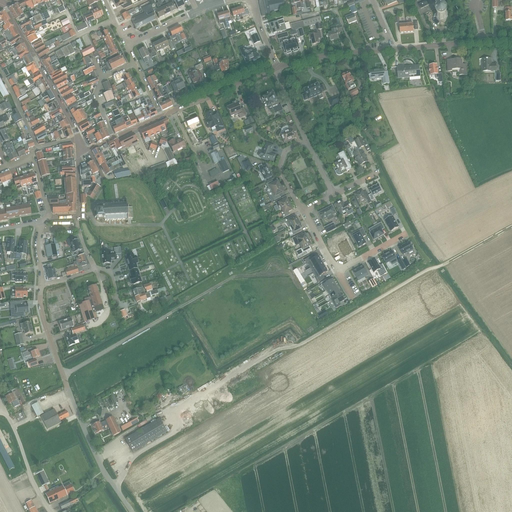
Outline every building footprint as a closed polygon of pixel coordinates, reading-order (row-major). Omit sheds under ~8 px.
[(26,0),(24,1),(26,5),(28,8),(34,5),(30,0),(26,0)] [(38,0),(30,0),(34,5),(34,6),(38,5),(39,9),(42,8),(41,6),(38,0)] [(49,0),(43,0),(45,4),(48,9),(49,10),(50,10),(50,12),(52,11),(51,8),(47,2),(50,1),(50,0),(49,0)] [(123,0),(118,0),(114,2),(117,8),(122,5),(124,9),(133,5),(130,0),(126,0),(124,1),(123,0)] [(160,0),(157,0),(158,3),(165,15),(166,15),(167,14),(170,13),(167,6),(164,7),(161,1),(162,1),(160,0)] [(164,0),(167,6),(170,13),(176,10),(173,3),(170,4),(167,0),(164,0)] [(182,0),(173,0),(178,9),(185,6),(182,1),(183,1),(182,0)] [(286,9),(283,0),(276,0),(270,2),(269,0),(264,0),(264,1),(263,1),(263,0),(259,1),(262,17),(266,16),(266,15),(267,15),(267,16),(273,14),(272,12),(286,9)] [(298,8),(301,8),(299,0),(293,0),(294,3),(297,3),(298,8)] [(427,0),(418,5),(421,9),(430,5),(427,0)] [(24,1),(18,4),(14,6),(20,16),(23,14),(24,14),(21,10),(24,9),(23,7),(26,6),(26,5),(24,1)] [(159,18),(164,16),(165,15),(158,3),(156,4),(159,10),(156,11),(159,18)] [(151,22),(156,20),(153,14),(154,13),(150,5),(142,9),(145,14),(146,13),(151,22)] [(349,7),(352,14),(345,16),(349,24),(357,21),(354,13),(357,12),(355,5),(349,7)] [(20,16),(14,6),(9,9),(15,20),(19,18),(20,20),(25,17),(23,14),(20,16)] [(87,22),(103,16),(100,8),(92,12),(93,14),(85,17),(87,22)] [(122,15),(124,20),(130,18),(130,17),(129,15),(135,12),(134,9),(122,15)] [(231,10),(232,13),(232,14),(233,17),(233,16),(236,16),(238,21),(239,21),(240,20),(237,9),(231,10)] [(3,22),(4,24),(10,20),(5,11),(0,13),(0,16),(2,20),(0,21),(0,22),(1,24),(2,23),(3,22)] [(41,14),(39,15),(38,15),(37,12),(31,15),(29,11),(26,12),(28,16),(31,14),(33,18),(29,20),(19,25),(22,30),(24,35),(31,32),(30,31),(33,30),(33,31),(38,28),(46,25),(48,24),(46,20),(45,18),(49,16),(47,12),(41,14)] [(439,11),(436,15),(436,20),(440,23),(445,22),(448,19),(447,14),(444,11),(439,11)] [(133,23),(136,28),(136,29),(137,29),(139,30),(140,28),(151,22),(146,13),(145,14),(132,20),(133,23)] [(217,15),(218,18),(217,18),(218,18),(219,21),(220,24),(223,23),(225,29),(227,28),(227,27),(223,13),(217,15)] [(206,17),(210,27),(216,24),(211,14),(206,17)] [(206,17),(200,19),(205,29),(210,27),(206,17)] [(199,32),(205,29),(200,19),(195,22),(198,30),(199,32)] [(270,24),(273,34),(281,32),(287,30),(285,24),(283,19),(277,21),(277,22),(270,24)] [(13,26),(13,25),(10,20),(4,24),(3,24),(4,26),(3,27),(4,30),(2,31),(3,32),(13,26)] [(195,22),(190,25),(193,32),(198,30),(195,22)] [(64,33),(72,29),(70,25),(62,29),(64,33)] [(180,25),(174,28),(177,34),(178,36),(181,41),(186,39),(180,25)] [(188,35),(193,32),(190,25),(185,27),(188,35)] [(333,33),(329,33),(330,41),(335,40),(334,39),(339,38),(338,33),(343,32),(341,25),(332,28),(333,33)] [(13,26),(3,32),(2,32),(3,34),(5,33),(9,41),(14,38),(19,35),(18,35),(13,26)] [(27,38),(30,44),(38,40),(41,39),(42,38),(40,39),(38,40),(36,36),(40,34),(40,35),(45,33),(44,31),(36,34),(35,32),(37,31),(37,32),(39,31),(38,28),(33,31),(33,30),(30,31),(31,32),(24,35),(27,38)] [(174,28),(169,31),(173,39),(176,38),(178,42),(181,41),(178,36),(177,34),(174,28)] [(99,37),(102,36),(103,39),(110,36),(107,30),(101,33),(100,31),(97,33),(99,37)] [(317,34),(309,36),(310,41),(312,40),(313,45),(320,44),(318,38),(322,38),(320,31),(317,32),(317,34)] [(254,44),(260,41),(257,34),(250,37),(254,44)] [(10,45),(11,46),(16,43),(21,40),(19,35),(14,38),(9,41),(9,42),(7,43),(8,46),(10,45)] [(110,36),(103,39),(106,45),(113,41),(110,36)] [(61,45),(63,43),(63,42),(60,37),(54,39),(49,42),(41,46),(34,49),(36,54),(51,46),(54,44),(59,41),(61,45)] [(43,39),(42,38),(41,39),(38,40),(30,44),(34,49),(43,44),(41,40),(43,39)] [(159,41),(163,49),(169,46),(165,38),(159,41)] [(297,39),(289,41),(292,51),(294,51),(294,52),(298,51),(298,50),(300,49),(298,43),(299,42),(298,39),(297,39)] [(8,49),(9,50),(15,47),(15,49),(24,44),(21,40),(16,43),(17,45),(14,46),(11,48),(11,47),(8,49)] [(113,41),(106,45),(109,50),(116,47),(113,41)] [(163,49),(159,41),(153,44),(157,52),(160,51),(161,53),(160,53),(162,56),(165,55),(163,49)] [(292,51),(289,41),(282,43),(281,44),(282,47),(283,47),(285,53),(287,53),(287,54),(291,53),(291,52),(292,51)] [(12,52),(14,56),(21,52),(22,54),(27,50),(26,49),(24,44),(15,49),(15,47),(9,50),(10,53),(12,52)] [(75,53),(70,45),(66,47),(71,55),(75,53)] [(39,58),(50,52),(48,49),(52,47),(51,46),(36,54),(39,58)] [(83,57),(95,51),(92,46),(81,52),(83,57)] [(66,47),(61,50),(65,56),(66,58),(71,55),(66,47)] [(111,56),(112,56),(118,53),(116,47),(109,50),(111,54),(109,54),(111,56)] [(244,48),(244,47),(239,49),(242,56),(243,55),(246,63),(249,62),(249,61),(252,59),(252,60),(256,58),(256,59),(260,57),(256,48),(256,49),(254,50),(253,49),(251,48),(248,49),(245,48),(244,48)] [(145,48),(139,51),(143,59),(145,63),(148,61),(146,57),(149,56),(145,48)] [(15,56),(12,58),(13,60),(15,59),(17,62),(20,59),(29,54),(27,50),(22,54),(21,52),(14,56),(15,56)] [(65,56),(61,50),(56,53),(59,59),(65,56)] [(23,61),(26,66),(27,66),(34,62),(29,54),(20,59),(15,63),(16,66),(21,63),(20,63),(23,61)] [(42,60),(41,60),(43,65),(50,61),(50,62),(55,59),(55,58),(56,57),(56,56),(54,56),(51,58),(49,59),(47,57),(44,58),(42,60)] [(83,66),(91,63),(88,56),(81,59),(83,66)] [(120,56),(105,64),(109,72),(124,64),(120,56)] [(220,70),(219,68),(220,67),(222,72),(223,73),(225,72),(225,71),(229,69),(227,64),(229,63),(227,60),(218,64),(216,58),(212,59),(215,65),(214,65),(216,71),(220,70)] [(461,60),(447,61),(448,72),(452,71),(452,70),(457,69),(457,70),(458,71),(458,72),(459,72),(460,72),(462,72),(462,75),(467,75),(467,65),(463,65),(463,60),(463,59),(461,60)] [(490,59),(482,59),(482,71),(496,71),(496,64),(490,64),(490,59)] [(50,61),(43,65),(46,70),(50,68),(54,65),(56,64),(57,64),(58,63),(57,61),(55,62),(52,63),(52,64),(50,62),(50,61)] [(26,66),(25,67),(28,72),(25,73),(28,77),(27,77),(30,76),(29,74),(31,73),(32,75),(39,71),(37,68),(34,63),(34,62),(27,66),(26,66)] [(46,70),(49,75),(57,71),(55,67),(59,65),(58,63),(57,64),(56,64),(54,65),(50,68),(46,70)] [(438,78),(439,83),(443,82),(442,73),(438,74),(438,71),(437,68),(437,65),(434,65),(434,64),(429,65),(430,69),(430,72),(431,75),(435,74),(436,78),(438,78)] [(192,72),(189,73),(189,75),(193,84),(197,82),(198,83),(203,80),(199,71),(202,69),(200,65),(195,67),(196,70),(192,72)] [(410,80),(420,79),(419,65),(411,66),(411,67),(409,68),(409,67),(407,68),(406,67),(404,67),(403,66),(397,67),(399,79),(410,77),(410,80)] [(57,71),(49,75),(49,76),(52,80),(65,74),(65,73),(68,72),(67,70),(62,72),(60,69),(57,71)] [(383,78),(383,84),(389,83),(388,77),(385,77),(384,69),(375,70),(369,71),(369,76),(370,76),(370,79),(383,78)] [(33,77),(27,80),(31,86),(33,85),(32,84),(36,82),(43,78),(39,71),(32,75),(33,77)] [(349,90),(351,89),(352,89),(356,87),(354,84),(353,82),(355,81),(353,78),(352,78),(349,72),(342,76),(346,84),(345,85),(348,90),(349,90)] [(68,79),(65,74),(52,80),(52,81),(55,85),(68,79)] [(123,79),(125,83),(131,79),(129,74),(120,78),(119,75),(115,77),(118,82),(123,79)] [(155,74),(147,79),(150,84),(155,81),(157,81),(158,80),(155,74)] [(91,84),(91,85),(99,81),(97,77),(99,76),(93,79),(93,78),(82,83),(84,88),(91,84)] [(15,77),(9,81),(11,86),(18,83),(15,77)] [(55,85),(57,90),(72,82),(71,77),(68,79),(55,85)] [(177,82),(172,84),(175,92),(176,92),(177,93),(179,92),(180,91),(179,90),(185,88),(180,77),(176,78),(177,82)] [(43,78),(36,82),(32,84),(33,85),(35,89),(45,83),(43,78)] [(125,83),(127,88),(134,85),(131,79),(125,83)] [(155,81),(150,84),(152,89),(161,85),(161,83),(157,85),(155,81)] [(72,82),(57,90),(60,94),(69,90),(67,87),(73,84),(72,82)] [(106,92),(111,89),(108,82),(103,84),(106,92)] [(41,93),(42,95),(50,91),(45,83),(35,89),(32,91),(36,96),(41,93)] [(318,84),(304,90),(306,94),(303,95),(305,101),(308,99),(309,100),(318,96),(320,99),(323,98),(322,94),(323,94),(322,92),(325,91),(323,86),(320,87),(318,84)] [(130,94),(137,90),(134,85),(127,88),(130,94)] [(161,85),(152,89),(157,100),(161,98),(163,97),(164,96),(167,95),(166,92),(163,94),(160,87),(162,86),(161,85)] [(167,95),(168,95),(172,92),(168,85),(163,88),(166,92),(167,95)] [(14,87),(13,90),(15,94),(18,99),(26,93),(26,92),(24,89),(20,91),(17,86),(14,87)] [(60,94),(62,98),(63,98),(74,92),(77,91),(75,86),(69,90),(60,94)] [(357,89),(349,93),(352,97),(359,93),(357,89)] [(74,92),(63,98),(68,107),(76,102),(84,98),(90,95),(89,92),(86,93),(75,98),(73,95),(79,92),(78,90),(77,91),(74,92)] [(140,96),(137,90),(130,94),(133,99),(140,96)] [(50,91),(42,95),(40,96),(42,99),(41,100),(44,105),(46,104),(55,99),(52,94),(50,91)] [(103,94),(107,102),(115,99),(111,91),(103,94)] [(264,98),(262,98),(263,102),(265,101),(268,107),(272,105),(272,106),(275,113),(283,110),(281,106),(279,106),(273,91),(269,93),(270,95),(264,97),(264,98)] [(19,99),(22,106),(23,106),(31,101),(27,94),(19,99)] [(164,96),(165,98),(166,98),(167,100),(164,102),(167,109),(173,106),(169,99),(170,99),(169,97),(168,95),(167,95),(164,96)] [(339,96),(332,99),(335,105),(341,102),(339,96)] [(77,104),(81,102),(82,103),(86,101),(84,98),(76,102),(68,107),(70,111),(77,107),(79,106),(77,104)] [(144,98),(141,100),(143,104),(145,107),(150,118),(158,115),(155,108),(154,107),(149,109),(148,106),(144,98)] [(48,109),(49,112),(52,110),(53,111),(54,110),(55,111),(59,108),(55,99),(46,104),(49,109),(48,109)] [(6,102),(0,105),(3,111),(9,109),(8,106),(6,102)] [(167,109),(164,102),(162,103),(161,102),(158,103),(162,111),(167,109)] [(233,105),(227,107),(231,116),(234,115),(235,116),(239,115),(240,118),(246,116),(243,108),(240,110),(237,102),(232,103),(233,105)] [(137,124),(150,118),(145,107),(143,104),(141,105),(142,108),(143,108),(143,110),(140,111),(139,109),(133,112),(135,116),(134,116),(137,124)] [(77,124),(86,120),(87,119),(82,110),(79,111),(77,107),(70,111),(77,124)] [(53,118),(62,113),(60,108),(59,108),(55,111),(54,110),(53,111),(52,110),(49,112),(43,115),(45,118),(50,115),(52,119),(53,118)] [(206,114),(205,115),(208,120),(206,121),(205,123),(207,127),(209,128),(211,127),(211,128),(213,132),(217,131),(217,132),(222,130),(220,123),(221,122),(222,124),(217,112),(213,113),(212,111),(209,113),(208,112),(206,113),(206,114)] [(22,119),(19,113),(12,117),(15,123),(22,119)] [(53,118),(52,119),(54,123),(53,124),(54,126),(59,124),(66,120),(62,114),(62,113),(53,118)] [(132,126),(137,124),(134,116),(133,114),(129,116),(128,115),(127,115),(127,117),(132,126)] [(186,122),(183,123),(187,131),(190,129),(189,127),(199,122),(195,114),(191,116),(192,117),(185,119),(186,122)] [(0,127),(4,126),(3,123),(9,120),(6,115),(0,118),(1,119),(0,119),(0,127)] [(122,119),(126,129),(132,126),(127,117),(127,115),(121,118),(122,119)] [(167,118),(162,121),(165,128),(166,129),(166,130),(167,129),(168,129),(167,126),(170,125),(167,118)] [(115,134),(126,129),(122,119),(111,124),(115,134)] [(57,130),(58,130),(69,125),(66,120),(59,124),(60,126),(58,127),(59,128),(57,129),(57,130)] [(90,127),(86,120),(77,124),(77,125),(81,132),(87,129),(86,128),(87,127),(88,128),(90,127)] [(166,130),(166,129),(165,128),(162,121),(162,122),(156,124),(160,133),(162,136),(164,135),(163,131),(166,130)] [(99,130),(103,140),(110,136),(106,128),(104,122),(97,124),(99,130)] [(155,135),(160,133),(156,124),(151,126),(155,135)] [(43,125),(32,131),(35,136),(45,130),(44,127),(43,125)] [(69,125),(62,128),(62,129),(66,139),(73,136),(70,130),(71,130),(69,126),(69,125)] [(297,131),(294,125),(289,127),(291,130),(285,133),(285,132),(282,133),(282,134),(281,134),(285,143),(289,141),(289,140),(296,137),(294,132),(297,131)] [(145,129),(149,137),(155,135),(151,126),(145,129)] [(0,131),(0,141),(3,146),(9,143),(10,142),(4,131),(7,130),(6,128),(0,131)] [(149,137),(145,129),(140,131),(144,140),(149,137)] [(47,130),(35,137),(37,141),(43,138),(47,136),(46,133),(48,132),(47,130)] [(96,138),(98,142),(103,140),(99,130),(97,131),(98,133),(94,135),(95,137),(96,138)] [(52,133),(50,134),(52,137),(54,136),(56,140),(61,137),(57,131),(52,133)] [(113,141),(117,148),(118,150),(122,148),(122,149),(125,148),(138,142),(133,133),(118,140),(118,139),(113,141)] [(219,133),(214,135),(218,143),(222,141),(219,133)] [(89,146),(94,144),(93,140),(96,138),(95,137),(94,137),(92,134),(84,138),(89,146)] [(197,143),(192,134),(189,135),(194,145),(197,143)] [(29,152),(28,149),(35,146),(32,139),(25,141),(25,139),(23,135),(21,136),(22,140),(23,140),(23,141),(24,145),(25,150),(24,150),(25,153),(29,152)] [(210,138),(213,146),(218,143),(215,137),(210,139),(210,138)] [(366,162),(368,161),(361,148),(364,146),(360,138),(355,141),(359,148),(358,149),(358,150),(358,151),(359,152),(354,154),(356,158),(356,159),(355,160),(355,161),(356,162),(357,162),(358,162),(360,165),(362,164),(363,165),(364,166),(365,165),(366,165),(366,164),(366,162)] [(162,145),(161,148),(162,148),(164,151),(169,148),(166,142),(167,140),(164,139),(163,142),(162,145)] [(176,142),(174,139),(168,142),(173,152),(185,146),(181,139),(176,142)] [(117,148),(113,141),(108,143),(111,150),(116,157),(118,156),(115,150),(114,151),(114,149),(117,148)] [(11,145),(9,143),(3,146),(5,151),(12,148),(13,147),(12,144),(11,145)] [(73,149),(72,143),(59,145),(59,148),(53,149),(53,151),(59,151),(73,149)] [(260,152),(259,155),(259,156),(261,157),(261,158),(268,160),(274,161),(276,155),(271,153),(273,145),(266,143),(263,152),(261,152),(260,152)] [(19,157),(25,153),(24,150),(23,147),(16,151),(19,157)] [(12,148),(5,151),(8,156),(15,153),(16,152),(14,149),(13,150),(12,148)] [(99,148),(92,151),(95,157),(102,153),(103,153),(106,151),(104,148),(100,150),(99,148)] [(63,156),(63,160),(74,159),(73,149),(62,150),(63,153),(59,153),(59,157),(63,156)] [(210,155),(215,164),(218,163),(223,173),(230,170),(225,160),(223,160),(218,151),(210,155)] [(340,175),(341,175),(343,174),(341,171),(346,168),(347,171),(352,168),(349,163),(348,160),(344,151),(338,154),(342,161),(335,164),(339,170),(335,172),(336,173),(337,175),(338,175),(340,175)] [(8,156),(10,161),(17,158),(18,158),(17,155),(16,155),(15,153),(8,156)] [(106,155),(104,156),(97,160),(99,166),(101,165),(106,163),(105,160),(107,158),(107,159),(111,157),(108,154),(106,155)] [(106,163),(101,165),(106,175),(113,171),(116,179),(131,175),(126,165),(121,155),(106,163)] [(169,161),(165,163),(167,168),(177,164),(175,159),(169,162),(169,161)] [(242,162),(244,166),(246,170),(252,167),(250,164),(248,159),(242,162)] [(46,160),(38,162),(42,177),(47,176),(50,175),(46,160)] [(93,161),(87,164),(91,171),(88,172),(90,176),(90,177),(94,177),(95,176),(95,174),(99,172),(93,161)] [(87,164),(80,168),(80,176),(88,172),(91,171),(87,164)] [(267,167),(260,170),(261,171),(260,171),(260,172),(260,173),(260,174),(261,174),(262,174),(265,180),(267,179),(268,181),(273,178),(272,176),(267,167)] [(209,172),(211,178),(219,174),(217,168),(209,172)] [(12,180),(9,172),(4,174),(8,186),(12,184),(12,183),(13,183),(12,180)] [(32,184),(33,187),(38,185),(34,173),(29,175),(32,184)] [(8,186),(4,174),(0,175),(0,179),(2,184),(3,183),(5,187),(8,186)] [(29,175),(24,176),(27,186),(32,184),(29,175)] [(19,178),(22,187),(27,186),(24,176),(20,178),(19,178)] [(22,187),(19,178),(13,180),(14,184),(15,186),(14,186),(15,188),(18,187),(18,189),(22,188),(22,187)] [(77,194),(75,178),(65,179),(66,194),(77,194)] [(220,186),(217,181),(209,185),(211,190),(220,186)] [(267,192),(268,193),(281,187),(278,182),(274,184),(273,181),(266,184),(268,189),(267,192)] [(87,195),(93,199),(95,196),(98,190),(100,187),(94,183),(87,195)] [(371,194),(369,196),(371,201),(375,200),(373,196),(382,191),(378,184),(369,189),(371,194)] [(271,196),(272,196),(274,201),(281,197),(280,194),(283,192),(281,187),(268,193),(269,195),(271,196)] [(365,197),(362,191),(355,195),(358,201),(359,201),(360,203),(359,204),(360,204),(367,200),(369,204),(372,202),(371,201),(369,196),(365,197)] [(67,201),(67,204),(75,204),(76,204),(77,194),(66,194),(67,200),(67,201)] [(279,210),(282,208),(290,204),(287,199),(283,201),(282,198),(275,202),(279,210)] [(128,219),(131,218),(133,218),(132,207),(129,208),(129,207),(127,207),(127,199),(126,199),(126,200),(125,200),(125,201),(126,201),(126,204),(122,204),(122,203),(121,203),(121,204),(117,204),(117,203),(116,203),(116,204),(112,204),(111,204),(111,205),(107,205),(106,204),(106,205),(104,205),(104,207),(103,207),(103,209),(98,209),(98,207),(96,207),(96,209),(94,209),(94,211),(96,211),(97,216),(95,216),(95,218),(97,218),(97,220),(99,220),(99,217),(102,217),(102,218),(103,218),(104,218),(104,219),(105,219),(105,221),(107,221),(107,222),(108,221),(112,220),(112,221),(113,221),(113,220),(117,220),(117,221),(118,221),(118,220),(122,220),(122,221),(123,221),(123,220),(126,220),(126,221),(127,221),(128,223),(127,223),(127,224),(128,223),(128,224),(128,219)] [(344,205),(342,201),(336,204),(341,215),(343,214),(343,215),(344,215),(345,215),(346,214),(346,213),(346,212),(352,209),(349,203),(344,205)] [(69,213),(76,212),(75,204),(67,204),(52,205),(53,213),(69,212),(69,213)] [(290,204),(282,208),(283,212),(281,213),(283,218),(290,215),(289,212),(292,210),(290,204)] [(336,213),(332,206),(319,213),(323,220),(327,218),(327,217),(333,214),(333,215),(336,213)] [(291,226),(300,222),(299,219),(298,220),(296,217),(295,218),(293,215),(280,222),(282,225),(286,223),(288,228),(291,227),(291,226)] [(391,232),(399,227),(393,216),(385,220),(391,232)] [(291,226),(291,227),(293,231),(289,233),(291,237),(301,231),(300,229),(302,228),(300,225),(302,225),(300,222),(291,226)] [(336,229),(333,223),(324,228),(327,233),(336,229)] [(374,227),(369,230),(371,232),(370,233),(374,240),(384,234),(382,230),(384,228),(381,223),(378,225),(380,227),(376,229),(374,227)] [(354,237),(360,247),(366,244),(363,237),(367,235),(363,228),(359,231),(360,233),(354,237)] [(300,244),(309,240),(308,237),(307,238),(305,235),(304,236),(302,233),(291,239),(293,243),(298,240),(300,244)] [(344,255),(352,251),(348,244),(351,242),(347,236),(344,238),(345,241),(339,245),(344,255)] [(45,239),(46,246),(45,246),(48,258),(57,256),(56,250),(59,250),(58,244),(57,244),(56,238),(53,239),(53,238),(51,238),(51,237),(47,238),(48,239),(45,239)] [(74,238),(67,240),(69,246),(71,245),(73,249),(72,249),(73,252),(74,252),(74,253),(76,252),(77,256),(83,253),(82,250),(78,240),(75,241),(74,238)] [(10,259),(15,260),(15,259),(16,253),(13,253),(14,241),(8,240),(7,252),(11,253),(10,259)] [(301,249),(296,251),(299,256),(298,256),(299,259),(302,257),(301,254),(306,251),(311,249),(309,246),(311,246),(309,243),(311,242),(309,240),(300,244),(303,248),(301,249)] [(19,253),(16,253),(15,259),(15,260),(21,260),(22,254),(26,254),(27,242),(25,242),(25,241),(22,241),(22,242),(20,241),(19,253)] [(409,242),(399,248),(403,255),(408,253),(409,256),(415,253),(413,250),(413,249),(409,242)] [(109,251),(101,252),(103,264),(111,263),(110,260),(115,260),(115,255),(118,254),(117,248),(114,248),(115,252),(110,253),(109,251)] [(392,251),(382,257),(386,264),(396,258),(392,251)] [(127,259),(126,259),(129,271),(137,268),(136,263),(138,263),(136,256),(134,257),(133,253),(126,255),(127,259)] [(78,258),(76,259),(76,261),(78,266),(77,267),(79,273),(83,271),(82,267),(87,265),(86,262),(83,255),(77,257),(78,258)] [(312,256),(304,260),(306,264),(308,263),(310,268),(322,261),(321,261),(322,260),(320,257),(319,257),(319,256),(314,259),(312,256)] [(374,273),(378,271),(381,276),(388,273),(383,264),(379,266),(376,259),(368,264),(374,273)] [(397,261),(403,270),(406,269),(401,259),(397,261)] [(322,261),(310,268),(313,273),(325,267),(322,261)] [(66,272),(62,274),(63,277),(67,276),(67,277),(79,273),(77,267),(75,268),(74,265),(67,267),(68,270),(66,271),(66,272)] [(368,275),(367,273),(363,266),(353,271),(357,279),(364,275),(365,277),(368,275)] [(325,267),(313,273),(316,278),(315,279),(317,283),(323,279),(321,276),(328,272),(327,270),(328,270),(326,267),(325,268),(325,267)] [(49,279),(56,278),(54,270),(51,270),(51,269),(48,270),(48,271),(47,271),(49,279)] [(131,277),(129,278),(131,284),(133,284),(134,284),(141,282),(138,270),(130,273),(131,277)] [(16,281),(16,282),(23,282),(23,281),(27,281),(27,274),(23,274),(23,273),(15,273),(15,274),(12,274),(12,281),(16,281)] [(379,276),(374,279),(378,285),(383,282),(379,276)] [(372,288),(377,285),(374,279),(369,282),(372,288)] [(321,283),(326,291),(336,285),(333,280),(327,283),(326,280),(321,283)] [(95,312),(104,309),(96,285),(92,286),(88,288),(91,297),(85,299),(86,302),(79,304),(85,321),(97,317),(95,312)] [(327,291),(329,296),(339,290),(336,285),(326,291),(326,292),(327,291)] [(135,297),(145,294),(143,287),(133,291),(135,297)] [(16,297),(16,298),(23,298),(23,297),(27,297),(27,292),(27,289),(23,289),(23,288),(16,288),(16,289),(12,289),(12,297),(16,297)] [(145,294),(135,297),(137,303),(147,299),(151,298),(150,296),(159,293),(157,290),(149,292),(145,294)] [(311,300),(316,297),(315,294),(313,295),(310,290),(307,292),(311,300)] [(341,294),(339,290),(329,296),(331,298),(330,299),(331,301),(342,295),(341,294)] [(339,303),(345,300),(342,295),(331,301),(334,306),(336,309),(341,306),(339,303)] [(165,296),(160,299),(163,305),(168,303),(165,296)] [(124,302),(126,307),(131,306),(133,310),(134,310),(131,300),(124,302)] [(23,301),(10,302),(10,309),(16,308),(17,317),(25,316),(24,312),(29,312),(28,304),(23,305),(23,301)] [(124,310),(118,312),(121,319),(127,316),(124,310)] [(74,326),(71,318),(59,322),(61,330),(74,326)] [(33,333),(30,322),(21,324),(22,331),(24,331),(25,334),(33,333)] [(84,325),(71,329),(73,335),(85,330),(84,327),(84,325)] [(72,335),(66,337),(69,346),(75,344),(79,343),(78,340),(77,340),(75,335),(72,336),(72,335)] [(18,337),(15,338),(17,346),(24,345),(22,336),(18,337)] [(28,352),(23,354),(24,357),(31,355),(33,359),(40,356),(38,352),(38,350),(34,351),(33,348),(27,351),(28,352)] [(38,365),(36,359),(26,363),(28,369),(38,365)] [(179,392),(175,387),(167,394),(171,399),(179,392)] [(16,389),(13,390),(8,393),(9,395),(6,397),(9,403),(12,402),(14,406),(17,404),(16,400),(13,394),(17,392),(16,389)] [(38,403),(32,406),(37,417),(44,414),(38,403)] [(54,409),(41,416),(48,430),(61,423),(60,421),(69,416),(67,411),(58,416),(54,409)] [(99,422),(92,425),(96,434),(104,430),(104,429),(103,429),(102,428),(108,425),(113,436),(120,433),(113,417),(106,420),(106,421),(100,424),(99,422)] [(125,439),(132,452),(167,432),(159,419),(125,439)] [(13,468),(8,458),(0,442),(0,453),(9,470),(13,468)] [(44,471),(36,475),(42,486),(49,483),(44,471)] [(64,488),(67,495),(74,492),(74,491),(73,491),(72,489),(73,489),(71,485),(64,488)] [(50,504),(67,495),(64,488),(63,486),(59,488),(45,495),(50,504)] [(60,505),(62,509),(79,501),(77,496),(60,505)] [(44,511),(38,497),(32,500),(37,511),(44,511)] [(25,504),(28,510),(29,511),(36,511),(30,501),(25,504)]
